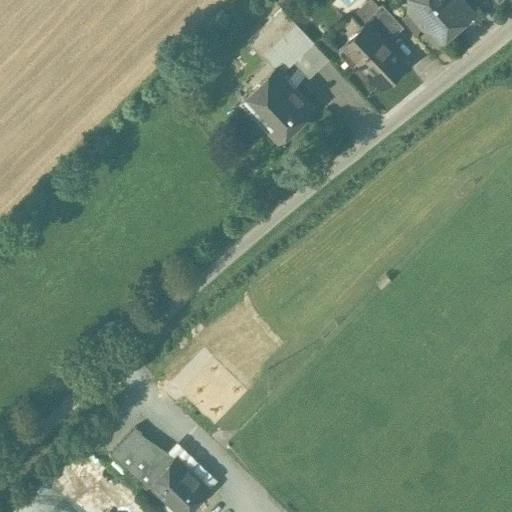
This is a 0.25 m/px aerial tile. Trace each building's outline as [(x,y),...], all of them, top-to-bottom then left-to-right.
[(471,9),(463,0),(407,0),(408,5),(423,23),(431,23),(440,35),(471,9)] [(404,25),(382,2),(364,19),(366,21),(367,20),(387,41),(404,25)] [(281,8),(248,40),(273,66),(274,65),(281,72),(313,41),(281,8)] [(387,41),(367,20),(366,21),(339,47),(354,63),(358,58),(382,84),(406,61),(387,41)] [(273,66),(240,98),(278,138),(313,105),(281,72),(274,65),(273,66)] [(144,434),(135,425),(110,452),(146,487),(150,483),(149,481),(174,454),(144,434)] [(74,446),(1,511),(154,511),(80,440),(74,446)] [(185,511),(209,487),(175,454),(174,454),(149,481),(150,483),(181,511),(185,511)]
